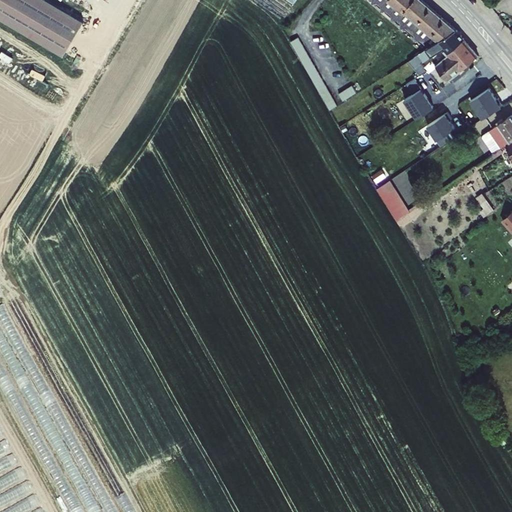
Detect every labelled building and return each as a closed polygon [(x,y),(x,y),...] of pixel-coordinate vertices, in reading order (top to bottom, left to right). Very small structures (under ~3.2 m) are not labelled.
[(83,23),(44,0),(0,0),(0,20),(63,57),(83,23)] [(381,0),(396,13),(406,0),(381,0)] [(406,0),(396,13),(405,19),(421,0),(406,0)] [(421,0),(405,19),(412,26),(432,3),(428,0),(421,0)] [(412,26),(420,32),(440,10),(432,3),(412,26)] [(308,17),(314,22),(323,12),(316,7),(308,17)] [(420,32),(428,38),(447,16),(440,10),(420,32)] [(428,38),(433,43),(457,27),(452,21),(447,16),(428,38)] [(409,58),(424,72),(432,67),(429,63),(436,58),(434,55),(446,47),(452,41),(456,46),(461,42),(459,41),(464,35),(457,27),(433,43),(409,58)] [(470,42),(464,35),(459,41),(461,42),(456,46),(452,41),(446,47),(451,52),(452,54),(458,49),(460,51),(470,42)] [(291,40),(331,109),(339,104),(299,36),(291,40)] [(479,52),(470,42),(460,51),(458,49),(452,54),(451,52),(440,62),(438,63),(446,75),(479,52)] [(429,63),(432,67),(438,63),(440,62),(436,58),(429,63)] [(339,90),(344,97),(358,87),(353,81),(339,90)] [(470,96),(482,114),(502,101),(497,94),(496,95),(488,84),(470,96)] [(417,117),(434,107),(422,87),(405,98),(417,117)] [(449,110),(429,123),(441,140),(460,128),(449,110)] [(493,150),(511,137),(511,112),(483,131),(482,135),(493,150)] [(388,175),(376,184),(397,218),(410,210),(388,175)] [(486,193),(495,206),(506,198),(497,185),(486,193)]
